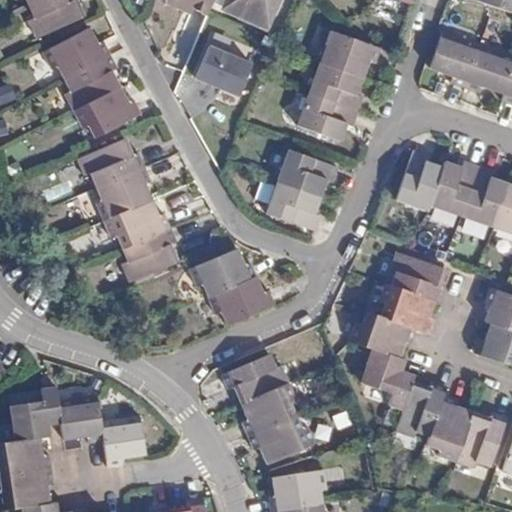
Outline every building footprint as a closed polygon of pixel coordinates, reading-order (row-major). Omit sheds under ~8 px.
[(79,0),(43,0),(27,8),(32,22),(28,24),(35,40),(82,19),(76,3),(79,0)] [(226,0),(222,10),(266,29),(278,0),(226,0)] [(511,0),(473,0),(493,7),(511,12),(511,0)] [(62,77),(108,54),(101,40),(95,44),(88,29),(44,52),(51,68),(57,65),(62,77)] [(321,64),(363,79),(367,69),(361,68),(362,63),(368,65),(375,66),(380,50),(332,33),(326,50),(320,49),(315,62),(321,64)] [(464,88),(479,46),(443,33),(431,71),(445,76),(449,69),(456,72),(454,79),(452,84),(464,88)] [(212,40),(196,77),(245,97),(260,61),(212,40)] [(503,95),(511,70),(511,56),(479,46),(464,88),(481,94),(483,88),(485,82),(491,84),(489,90),(503,95)] [(114,68),(108,54),(62,77),(69,92),(66,95),(73,109),(117,86),(110,71),(114,68)] [(310,96),(358,114),(363,99),(357,96),(350,94),(353,88),(360,89),(363,79),(321,64),(310,96)] [(449,69),(445,76),(454,79),(456,72),(449,69)] [(511,70),(503,95),(502,100),(511,104),(511,70)] [(13,82),(0,86),(0,105),(19,99),(13,82)] [(126,104),(117,86),(73,109),(83,127),(87,125),(94,138),(138,114),(132,101),(126,104)] [(350,94),(357,96),(360,89),(353,88),(350,94)] [(354,127),(358,114),(310,96),(299,127),(342,143),(346,130),(339,127),(341,122),(348,125),(354,127)] [(94,186),(143,166),(136,150),(130,152),(124,137),(77,157),(83,173),(88,171),(94,186)] [(279,184),(322,199),(326,187),(319,185),(321,180),(327,182),(335,184),(339,168),(290,152),(279,184)] [(400,202),(430,213),(433,205),(445,170),(429,164),(432,157),(418,153),(400,202)] [(464,167),(449,162),(445,170),(433,205),(465,216),(481,167),(467,162),(464,167)] [(102,219),(150,199),(142,181),(147,177),(143,166),(94,186),(98,199),(95,201),(102,219)] [(481,167),(465,216),(496,226),(510,183),(499,179),(497,188),(491,186),(494,177),(495,172),(481,167)] [(497,188),(499,179),(494,177),(491,186),(497,188)] [(511,183),(510,183),(496,226),(511,231),(511,183)] [(318,210),(322,199),(279,184),(268,214),(268,216),(317,233),(322,219),(316,217),(317,215),(309,212),(311,207),(318,210)] [(119,247),(168,226),(162,211),(156,214),(150,199),(102,219),(108,236),(114,234),(119,247)] [(173,239),(168,226),(119,247),(124,260),(120,261),(127,277),(174,257),(168,241),(173,239)] [(208,295),(256,274),(251,262),(245,265),(238,248),(190,269),(196,286),(204,283),(208,295)] [(399,291),(439,304),(445,306),(451,291),(445,288),(451,271),(403,256),(398,272),(403,275),(399,291)] [(263,291),(256,274),(208,295),(216,313),(221,310),(228,325),(275,305),(268,290),(263,291)] [(388,323),(418,332),(434,338),(440,322),(434,320),(439,304),(399,291),(392,289),(387,304),(393,306),(388,323)] [(485,324),(491,326),(511,333),(511,297),(490,290),(485,304),(490,306),(485,324)] [(353,345),(375,352),(402,361),(408,344),(414,346),(418,332),(388,323),(367,315),(364,330),(358,328),(353,345)] [(480,339),(475,354),(511,366),(511,333),(491,326),(486,341),(480,339)] [(389,422),(401,426),(415,386),(417,380),(405,375),(408,364),(402,361),(375,352),(359,399),(392,410),(389,422)] [(234,389),(240,403),(288,383),(283,369),(276,372),(270,356),(222,375),(228,391),(234,389)] [(242,424),(247,437),(295,417),(290,404),(296,402),(288,383),(240,403),(247,422),(242,424)] [(417,434),(431,440),(446,398),(449,389),(433,384),(430,390),(415,386),(401,426),(398,435),(415,440),(417,434)] [(58,401),(56,387),(41,389),(42,401),(10,407),(15,442),(40,438),(50,436),(49,427),(62,423),(58,401)] [(96,395),(58,401),(62,423),(66,440),(67,440),(80,438),(87,436),(89,444),(104,441),(101,422),(96,395)] [(431,440),(430,448),(447,455),(446,461),(459,465),(476,415),(468,411),(464,410),(464,404),(446,398),(431,440)] [(476,415),(459,465),(474,470),(476,464),(495,471),(511,421),(493,414),(491,420),(476,415)] [(140,416),(101,422),(104,441),(109,469),(124,466),(123,459),(132,457),(147,455),(140,416)] [(295,417),(247,437),(253,452),(259,450),(265,466),(314,446),(307,429),(301,432),(295,417)] [(15,442),(0,444),(0,478),(52,470),(50,456),(43,457),(40,438),(15,442)] [(52,470),(0,478),(0,485),(1,491),(0,491),(0,511),(21,508),(50,503),(48,483),(54,482),(52,470)] [(269,498),(270,511),(271,511),(316,505),(315,490),(320,489),(318,472),(272,479),(274,497),(269,498)] [(189,505),(172,508),(172,511),(205,511),(203,497),(189,499),(189,505)] [(50,503),(21,508),(21,511),(70,511),(68,511),(58,511),(57,502),(50,503)]
